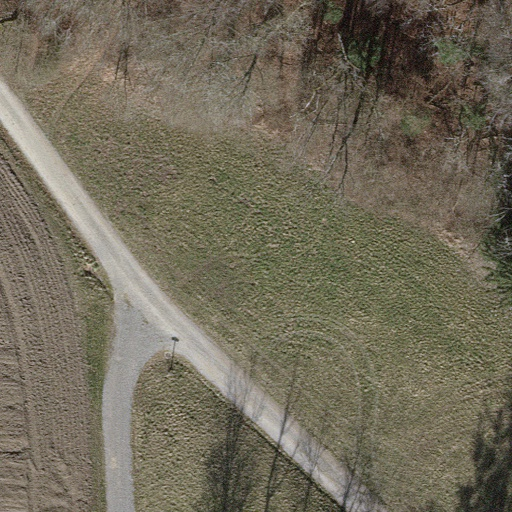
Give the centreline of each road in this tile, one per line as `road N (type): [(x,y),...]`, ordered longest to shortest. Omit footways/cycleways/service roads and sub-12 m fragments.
road 1 (track): [(130,283),(367,511)]
road 2 (track): [(0,92),(130,283)]
road 3 (track): [(125,511),(130,283)]
